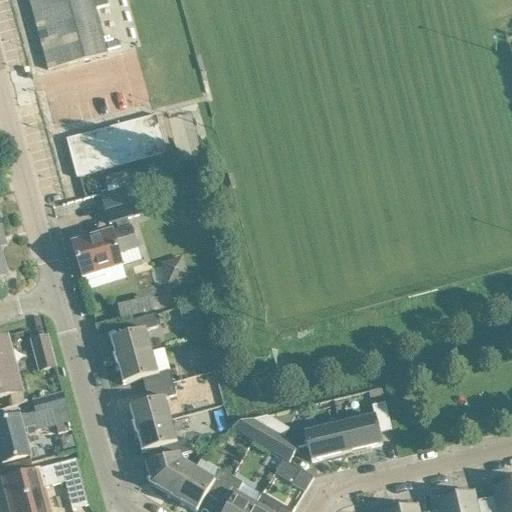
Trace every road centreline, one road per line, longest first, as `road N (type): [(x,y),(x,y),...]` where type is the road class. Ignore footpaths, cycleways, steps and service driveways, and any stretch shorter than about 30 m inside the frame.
road 1 (residential): [(132,511),(112,500),(56,294)]
road 2 (residential): [(56,294),(0,86)]
road 3 (residential): [(511,448),(325,495),(315,511)]
